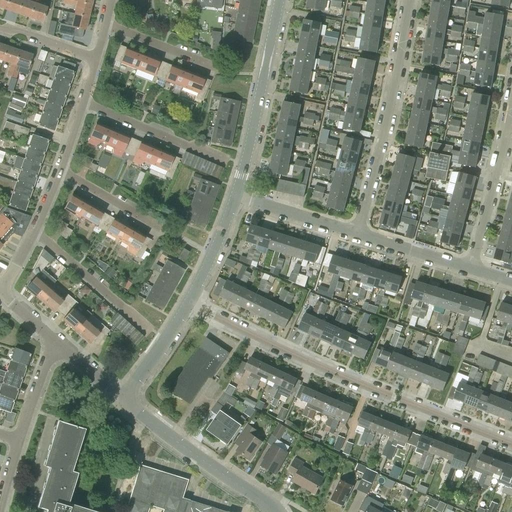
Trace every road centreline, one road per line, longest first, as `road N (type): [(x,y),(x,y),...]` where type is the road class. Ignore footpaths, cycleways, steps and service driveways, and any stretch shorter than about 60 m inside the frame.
road 1 (residential): [(511,442),(307,360),(189,296)]
road 2 (residential): [(354,232),(408,0)]
road 3 (tertiary): [(236,198),(279,0)]
road 4 (tertiary): [(278,511),(147,421),(128,397)]
road 5 (residential): [(472,266),(511,102)]
road 6 (residential): [(227,159),(82,103)]
road 7 (residential): [(141,325),(35,232)]
road 8 (residential): [(472,266),(354,232)]
road 9 (residential): [(354,232),(236,198)]
